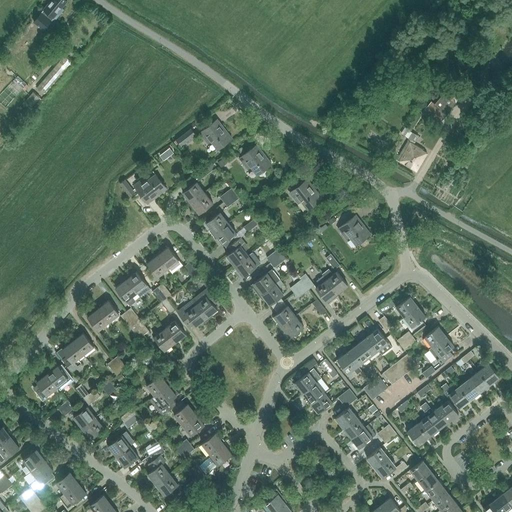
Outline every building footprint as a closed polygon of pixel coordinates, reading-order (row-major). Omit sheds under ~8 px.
[(42,12),(33,22),(43,30),(52,20),(53,21),(55,19),(60,14),(58,12),(67,1),(65,0),(51,0),(43,10),(42,12)] [(39,84),(39,85),(36,88),(43,94),(59,75),(61,76),(67,69),(59,61),(39,84)] [(456,102),(463,92),(453,84),(445,94),(444,93),(435,104),(431,101),(424,109),(440,123),(457,103),(456,102)] [(217,119),(199,133),(207,144),(211,142),(217,150),(232,138),(217,119)] [(412,140),(415,142),(419,135),(406,128),(402,134),(411,140),(412,140)] [(176,140),(180,146),(195,134),(191,129),(176,140)] [(397,160),(398,161),(417,172),(427,154),(426,151),(410,142),(411,140),(409,138),(397,160)] [(257,145),(239,159),(247,170),(250,167),(256,175),(271,164),(257,145)] [(169,148),(160,155),(164,160),(173,152),(169,148)] [(217,162),(221,167),(227,162),(223,157),(217,162)] [(212,163),(198,173),(202,178),(216,168),(212,163)] [(299,171),(294,174),(298,179),(302,176),(299,171)] [(134,185),(143,196),(148,203),(166,188),(155,173),(147,180),(144,177),(134,185)] [(308,179),(289,193),(298,204),(301,202),(307,209),(322,198),(308,179)] [(119,182),(130,196),(134,192),(124,180),(119,182)] [(187,199),(190,204),(205,192),(197,182),(183,192),(188,198),(187,199)] [(220,196),(224,202),(236,192),(232,187),(220,196)] [(205,192),(190,204),(193,208),(194,207),(199,213),(213,202),(205,192)] [(236,192),(224,202),(228,207),(240,197),(236,192)] [(210,229),(213,234),(228,222),(220,212),(206,222),(211,228),(210,229)] [(349,237),(355,245),(370,234),(356,215),(338,229),(346,240),(349,237)] [(243,227),(247,232),(259,223),(255,218),(243,227)] [(228,222),(213,234),(216,238),(218,237),(222,243),(236,233),(228,222)] [(325,225),(317,231),(320,234),(328,228),(325,225)] [(231,252),(227,255),(232,262),(230,262),(234,267),(249,255),(245,251),(241,245),(244,242),(240,237),(235,241),(228,247),(231,252)] [(161,250),(157,253),(169,269),(172,273),(182,265),(178,261),(179,260),(168,246),(162,251),(161,250)] [(267,257),(270,262),(282,253),(279,248),(267,257)] [(249,255),(234,267),(237,271),(238,270),(243,276),(256,265),(260,262),(253,252),(249,255)] [(169,269),(157,253),(152,257),(153,258),(147,263),(158,277),(169,269)] [(282,253),(270,262),(274,267),(286,258),(282,253)] [(326,257),(335,268),(340,265),(331,253),(326,257)] [(184,266),(193,278),(198,274),(189,262),(184,266)] [(195,269),(202,278),(207,275),(199,265),(195,269)] [(329,268),(322,274),(323,275),(326,279),(338,294),(342,291),(341,290),(347,285),(337,271),(333,274),(329,268)] [(268,273),(251,285),(259,296),(261,295),(275,283),(280,280),(273,269),(268,273)] [(130,274),(125,278),(137,293),(148,285),(137,271),(131,276),(130,274)] [(302,278),(305,283),(309,288),(314,285),(305,273),(300,277),(302,278)] [(319,284),(315,287),(326,301),(328,303),(337,296),(337,295),(338,294),(326,279),(323,275),(317,280),(319,284)] [(137,293),(125,278),(121,281),(122,282),(116,287),(130,305),(135,301),(132,297),(137,293)] [(290,287),(294,292),(305,283),(302,278),(290,287)] [(275,283),(261,295),(264,299),(265,298),(270,304),(283,294),(279,288),(283,284),(280,280),(275,283)] [(163,283),(158,287),(167,298),(172,294),(163,283)] [(305,283),(294,292),(298,297),(309,288),(305,283)] [(153,290),(162,302),(167,298),(158,287),(153,290)] [(197,295),(192,299),(207,317),(207,318),(212,315),(211,314),(217,309),(213,304),(219,300),(208,287),(197,295)] [(396,307),(404,317),(418,306),(410,296),(396,307)] [(167,298),(162,302),(171,313),(176,309),(167,298)] [(312,302),(321,314),(326,310),(317,298),(312,302)] [(192,299),(177,311),(188,326),(193,322),(196,326),(202,321),(203,322),(207,318),(207,317),(192,299)] [(101,304),(97,307),(108,322),(119,314),(109,300),(102,305),(101,304)] [(391,300),(379,309),(382,313),(394,304),(391,300)] [(277,323),(280,327),(295,316),(287,305),(273,315),(278,322),(277,323)] [(418,306),(404,317),(411,327),(425,316),(418,306)] [(108,322),(97,307),(93,310),(94,312),(87,317),(98,330),(108,322)] [(131,307),(126,311),(135,322),(140,319),(131,307)] [(121,315),(130,326),(135,322),(126,311),(121,315)] [(295,316),(280,327),(284,332),(285,331),(290,337),(292,335),(293,336),(295,337),(299,333),(300,331),(299,330),(304,326),(295,316)] [(379,320),(387,330),(392,326),(384,316),(379,320)] [(140,319),(135,322),(144,334),(148,330),(140,319)] [(175,320),(164,328),(176,343),(180,340),(179,339),(185,334),(175,320)] [(135,322),(130,326),(139,338),(144,334),(135,322)] [(424,337),(432,347),(446,336),(438,326),(424,337)] [(176,343),(164,328),(154,336),(165,350),(171,345),(172,347),(176,343)] [(367,336),(378,350),(382,355),(392,347),(377,328),(367,336)] [(397,340),(401,345),(412,336),(409,331),(397,340)] [(76,336),(72,339),(83,355),(94,347),(83,332),(77,337),(76,336)] [(367,336),(357,344),(368,358),(378,350),(367,336)] [(412,336),(401,345),(405,350),(416,341),(412,336)] [(432,347),(429,349),(441,365),(453,355),(449,350),(454,346),(446,336),(432,347)] [(83,355),(72,339),(67,343),(68,344),(62,349),(67,356),(63,359),(72,371),(82,364),(78,359),(83,355)] [(357,344),(347,352),(358,366),(368,358),(357,344)] [(471,350),(466,354),(469,359),(474,355),(471,350)] [(358,366),(347,352),(337,360),(348,373),(353,369),(357,373),(361,370),(358,366)] [(408,354),(403,357),(412,369),(417,365),(408,354)] [(469,359),(466,354),(461,358),(464,363),(469,359)] [(117,355),(113,359),(122,371),(127,367),(117,355)] [(403,357),(398,361),(407,373),(412,369),(403,357)] [(328,373),(329,372),(334,368),(326,358),(320,363),(328,373)] [(122,371),(113,359),(107,363),(117,375),(122,371)] [(314,359),(299,371),(302,374),(317,363),(314,359)] [(398,361),(393,365),(402,376),(407,373),(398,361)] [(488,363),(479,371),(489,384),(499,376),(488,363)] [(51,369),(46,372),(58,387),(69,379),(58,365),(52,370),(51,369)] [(393,365),(388,369),(397,380),(402,376),(393,365)] [(422,373),(426,378),(435,371),(432,366),(422,373)] [(451,366),(446,370),(449,374),(454,370),(451,366)] [(338,373),(334,368),(329,372),(333,377),(338,373)] [(397,380),(388,369),(383,373),(392,384),(397,380)] [(449,374),(446,370),(441,374),(444,378),(449,374)] [(309,371),(293,384),(297,389),(299,387),(303,392),(317,381),(314,377),(309,371)] [(479,371),(469,378),(479,392),(489,384),(479,371)] [(58,387),(46,372),(42,375),(43,377),(37,381),(41,387),(36,391),(43,400),(48,396),(47,395),(58,387)] [(146,385),(154,396),(169,384),(166,380),(165,381),(160,374),(146,385)] [(379,376),(374,380),(382,391),(388,388),(379,376)] [(469,378),(459,386),(469,400),(479,392),(469,378)] [(374,380),(369,384),(378,395),(382,391),(374,380)] [(303,392),(311,402),(325,392),(317,381),(303,392)] [(111,382),(103,387),(108,394),(116,389),(111,382)] [(154,396),(150,399),(153,404),(162,415),(176,404),(172,399),(176,396),(179,394),(171,383),(169,384),(154,396)] [(76,388),(85,399),(90,395),(81,384),(76,388)] [(378,395),(369,384),(364,388),(373,399),(378,395)] [(469,400),(459,386),(452,391),(450,388),(445,392),(446,393),(449,394),(459,407),(469,400)] [(338,397),(342,402),(353,393),(349,388),(338,397)] [(426,392),(422,388),(417,392),(421,396),(426,392)] [(95,391),(90,395),(85,399),(89,404),(100,395),(96,390),(95,391)] [(325,392),(311,402),(319,413),(333,402),(325,392)] [(353,393),(342,402),(346,407),(357,398),(353,393)] [(58,408),(64,415),(74,407),(68,400),(58,408)] [(407,400),(402,404),(406,408),(411,404),(407,400)] [(448,400),(438,408),(448,421),(459,413),(448,400)] [(174,414),(182,425),(197,413),(193,409),(192,410),(187,403),(174,414)] [(377,409),(373,404),(369,408),(373,413),(377,409)] [(406,408),(402,404),(397,408),(401,412),(406,408)] [(74,417),(82,427),(96,416),(88,406),(74,417)] [(335,418),(343,428),(357,417),(349,407),(335,418)] [(430,407),(424,411),(428,416),(438,429),(448,421),(438,408),(433,411),(430,407)] [(120,417),(124,422),(136,413),(132,408),(120,417)] [(136,413),(124,422),(128,427),(140,418),(136,413)] [(143,422),(147,427),(159,418),(155,413),(143,422)] [(197,413),(182,425),(190,435),(204,425),(199,418),(200,417),(197,413)] [(96,416),(82,427),(81,428),(84,432),(85,431),(90,438),(104,427),(96,416)] [(428,416),(418,424),(428,437),(438,429),(428,416)] [(343,428),(351,438),(365,427),(357,417),(343,428)] [(159,418),(147,427),(151,432),(163,423),(159,418)] [(365,427),(351,438),(359,448),(373,437),(376,435),(368,424),(365,427)] [(378,433),(382,438),(393,429),(389,424),(378,433)] [(428,437),(418,424),(408,432),(418,445),(428,437)] [(0,445),(13,436),(9,432),(8,432),(4,426),(1,428),(0,426),(0,445)] [(393,429),(382,438),(385,443),(397,434),(393,429)] [(122,435),(108,446),(113,452),(112,453),(115,457),(130,445),(133,443),(125,432),(122,435)] [(202,443),(210,454),(225,442),(222,438),(220,439),(215,433),(202,443)] [(13,436),(0,445),(0,460),(1,462),(20,447),(15,441),(16,440),(13,436)] [(175,447),(179,452),(190,444),(186,438),(175,447)] [(146,450),(149,455),(161,446),(158,441),(146,450)] [(225,442),(210,454),(218,464),(232,453),(227,447),(228,446),(225,442)] [(190,444),(179,452),(183,458),(194,449),(190,444)] [(130,445),(115,457),(119,461),(120,460),(125,466),(138,456),(130,445)] [(149,455),(153,459),(153,460),(161,454),(165,451),(161,446),(149,455)] [(367,457),(375,467),(389,456),(381,446),(367,457)] [(26,474),(31,470),(46,459),(43,455),(41,455),(37,449),(23,460),(27,465),(22,469),(26,474)] [(148,463),(153,470),(162,463),(166,460),(161,454),(153,460),(153,459),(148,463)] [(389,456),(375,467),(383,477),(392,470),(396,475),(407,466),(404,461),(397,467),(389,456)] [(37,479),(29,485),(30,487),(34,492),(55,476),(51,471),(52,470),(48,464),(49,463),(46,459),(31,470),(33,473),(37,479)] [(410,470),(418,480),(430,470),(422,460),(410,470)] [(152,481),(155,485),(170,473),(162,463),(153,470),(148,473),(153,480),(152,481)] [(191,468),(197,477),(200,480),(205,476),(196,464),(191,468)] [(418,480),(425,490),(438,480),(430,470),(418,480)] [(63,491),(64,493),(79,482),(76,477),(75,478),(70,472),(56,483),(63,491)] [(170,473),(155,485),(158,489),(159,488),(164,494),(178,483),(170,473)] [(0,477),(0,485),(9,479),(4,474),(0,477)] [(201,481),(200,480),(197,477),(186,486),(189,490),(201,481)] [(9,479),(0,485),(0,492),(1,493),(12,484),(9,479)] [(425,490),(433,500),(446,490),(438,480),(425,490)] [(79,482),(64,493),(60,496),(68,507),(86,493),(81,487),(82,486),(79,482)] [(410,482),(405,486),(409,491),(414,487),(410,482)] [(511,485),(503,493),(511,503),(511,485)] [(409,491),(405,486),(401,489),(404,494),(409,491)] [(19,496),(23,500),(34,492),(30,487),(19,496)] [(268,501),(264,504),(270,511),(274,511),(286,503),(283,500),(284,498),(277,489),(266,498),(268,501)] [(433,500),(441,510),(453,500),(446,490),(433,500)] [(23,500),(27,506),(38,496),(34,492),(23,500)] [(511,503),(503,493),(493,500),(502,511),(504,511),(511,505),(511,503)] [(90,505),(94,511),(102,511),(113,504),(109,500),(108,501),(104,494),(90,505)] [(27,506),(31,511),(42,502),(38,496),(27,506)] [(390,498),(380,505),(385,511),(400,511),(401,511),(390,498)] [(441,510),(442,511),(458,511),(461,510),(453,500),(441,510)] [(502,511),(493,500),(483,508),(486,511),(502,511)] [(42,502),(31,511),(39,511),(46,507),(42,502)] [(425,502),(420,506),(424,510),(429,507),(425,502)] [(274,511),(292,511),(286,503),(274,511)]
